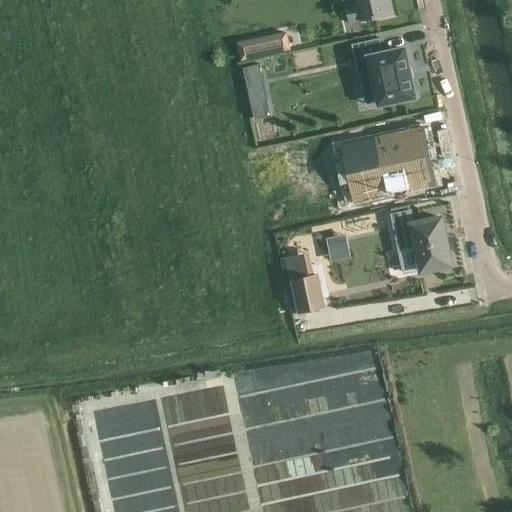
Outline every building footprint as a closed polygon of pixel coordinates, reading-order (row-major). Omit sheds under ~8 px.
[(352,0),(353,5),(345,6),(349,24),(397,15),(393,0),(352,0)] [(379,38),(351,44),(358,76),(359,75),(373,72),(380,103),(380,104),(414,97),(404,50),(383,55),(379,38)] [(260,63),(243,67),(255,119),(271,115),(260,63)] [(422,133),(357,148),(367,193),(387,188),(388,192),(408,188),(407,184),(432,179),(422,133)] [(412,209),(390,214),(398,251),(413,248),(419,275),(455,268),(444,214),(414,220),(412,209)] [(280,235),(283,245),(329,233),(326,223),(280,235)] [(309,252),(280,259),(292,315),(299,314),(326,308),(318,274),(313,275),(309,252)]
